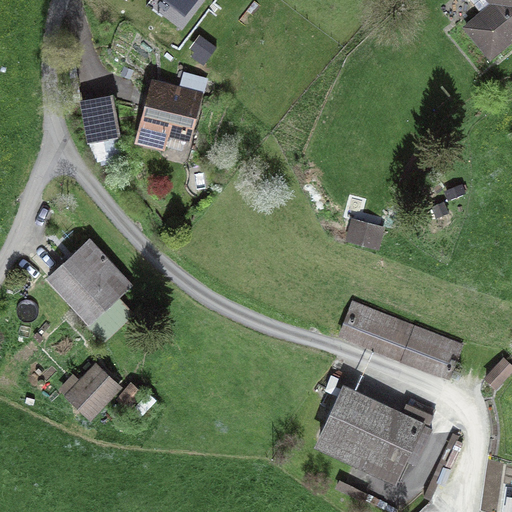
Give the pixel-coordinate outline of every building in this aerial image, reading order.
[(123,0),(127,3),(129,0),(169,0),(185,11),(193,0),(123,0)] [(491,57),(511,39),(511,0),(499,0),(466,27),(491,57)] [(199,98),(155,87),(141,147),(165,153),(169,137),(189,142),(199,98)] [(112,102),(85,106),(91,146),(118,141),(112,102)] [(385,232),(356,224),(352,242),(381,249),(385,232)] [(50,279),(68,298),(109,262),(91,243),(50,279)] [(130,286),(109,262),(68,298),(102,337),(130,312),(117,297),(130,286)] [(460,347),(353,305),(340,337),(448,379),(460,347)] [(511,378),(511,373),(504,366),(487,384),(498,393),(511,378)] [(115,388),(100,372),(74,397),(89,413),(115,388)] [(321,440),(395,475),(416,430),(342,395),(321,440)]
